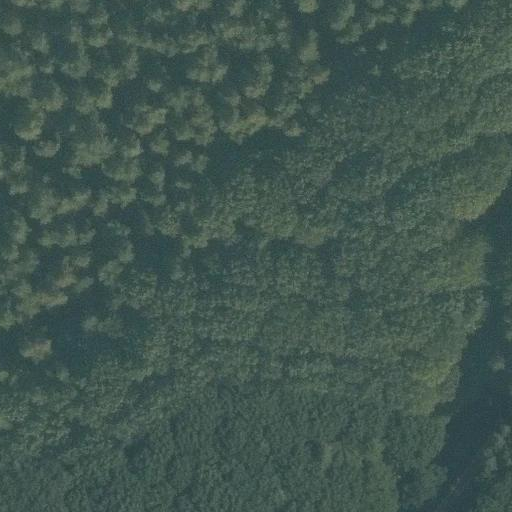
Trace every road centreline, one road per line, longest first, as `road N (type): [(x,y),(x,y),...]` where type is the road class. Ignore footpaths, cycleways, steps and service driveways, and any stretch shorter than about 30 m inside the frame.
road 1 (track): [(214,511),(318,355),(509,0)]
road 2 (track): [(441,511),(511,408)]
